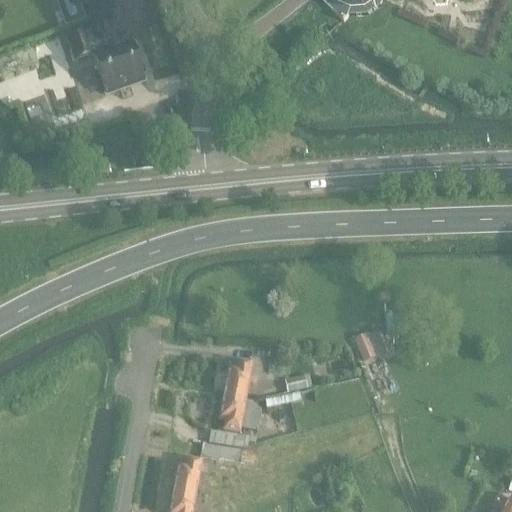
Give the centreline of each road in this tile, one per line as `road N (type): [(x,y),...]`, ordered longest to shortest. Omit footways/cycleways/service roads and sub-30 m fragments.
road 1 (primary): [(511,167),(205,187)]
road 2 (primary): [(205,187),(0,209)]
road 3 (unclassified): [(123,511),(156,331)]
